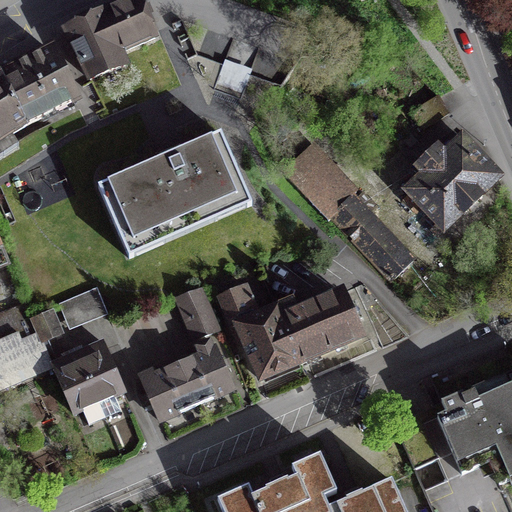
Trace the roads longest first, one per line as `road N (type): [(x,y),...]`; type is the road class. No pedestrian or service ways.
road 1 (residential): [(511,306),(50,511)]
road 2 (residential): [(511,133),(460,0)]
